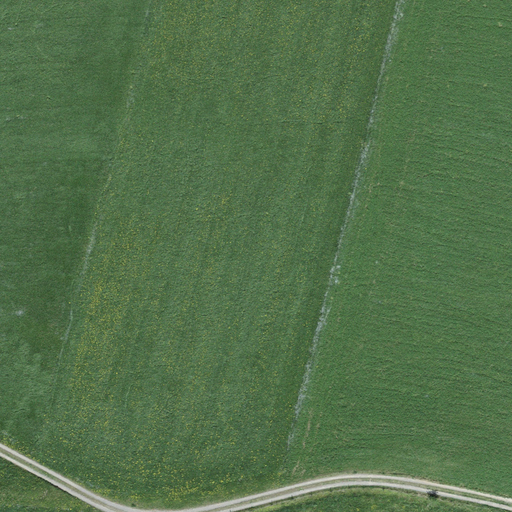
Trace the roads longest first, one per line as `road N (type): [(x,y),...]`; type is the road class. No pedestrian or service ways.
road 1 (track): [(207,511),(380,478),(511,507)]
road 2 (track): [(0,450),(132,511)]
